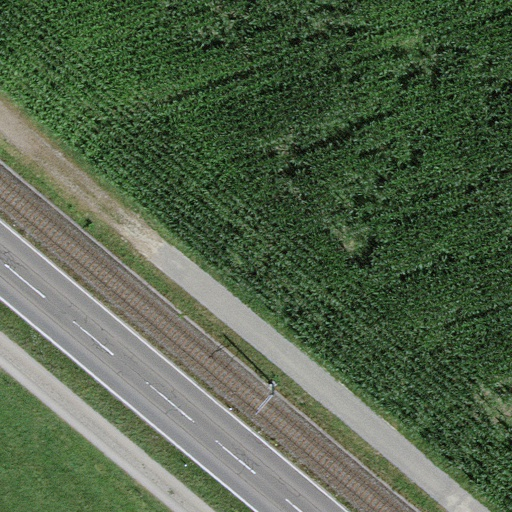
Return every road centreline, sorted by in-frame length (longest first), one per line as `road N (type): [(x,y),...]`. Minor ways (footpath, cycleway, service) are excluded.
road 1 (track): [(0,119),(472,511)]
road 2 (primary): [(303,511),(0,257)]
road 3 (track): [(189,511),(0,350)]
